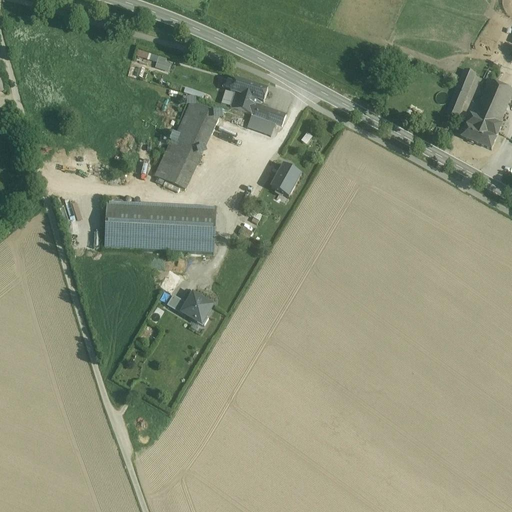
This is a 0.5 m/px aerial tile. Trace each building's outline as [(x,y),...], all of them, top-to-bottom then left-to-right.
[(156,63),(158,57),(138,50),(136,56),(156,63)] [(166,61),(159,59),(156,68),(162,70),(166,62),(166,61)] [(171,64),(166,62),(162,70),(168,72),(171,64)] [(143,77),(145,69),(139,67),(137,76),(143,77)] [(465,71),(447,115),(467,123),(468,123),(470,116),(460,112),(475,76),(465,71)] [(267,91),(235,81),(232,93),(235,95),(260,102),(264,103),(267,91)] [(511,90),(489,81),(475,115),(499,125),(511,96),(511,90)] [(204,99),(205,93),(186,88),(185,94),(204,99)] [(235,95),(232,93),(224,91),(220,106),(230,109),(235,95)] [(260,102),(235,95),(230,109),(251,116),(251,117),(276,125),(282,128),(286,117),(259,107),(260,102)] [(219,118),(192,105),(175,142),(202,154),(219,118)] [(499,125),(475,115),(474,117),(470,116),(468,123),(467,123),(461,138),(491,151),(502,126),(499,125)] [(276,125),(251,117),(247,128),(271,136),(276,125)] [(447,132),(442,129),(439,135),(444,138),(447,132)] [(302,141),(307,144),(313,137),(308,133),(302,141)] [(175,142),(172,141),(155,178),(185,192),(202,154),(175,142)] [(284,167),(282,171),(276,182),(272,190),(289,199),(302,177),(284,167)] [(108,206),(106,250),(214,255),(216,211),(108,206)] [(253,234),(242,228),(238,235),(241,236),(249,241),(253,234)] [(249,241),(241,236),(236,243),(245,248),(249,241)] [(183,317),(184,315),(183,315),(188,306),(174,297),(167,307),(183,317)] [(207,318),(213,308),(199,300),(198,302),(193,299),(188,306),(183,315),(184,315),(190,319),(190,320),(195,323),(195,322),(202,326),(207,318)]
